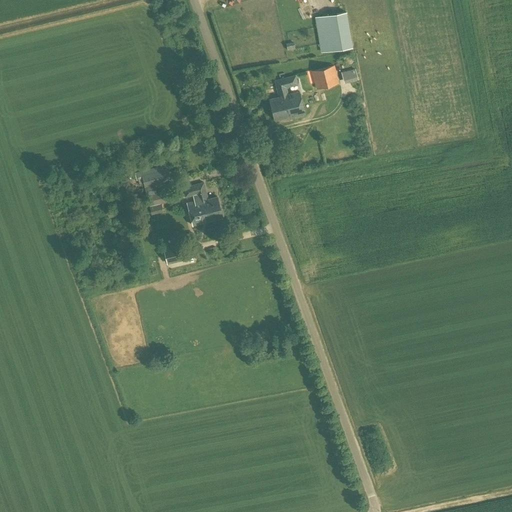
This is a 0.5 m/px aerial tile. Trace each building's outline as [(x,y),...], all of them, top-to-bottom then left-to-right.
[(346,12),(315,17),(321,52),(352,47),(346,12)] [(316,89),(339,83),(334,65),(311,71),(316,89)] [(345,89),(358,86),(357,78),(355,69),(342,72),(344,81),(344,82),(345,89)] [(274,121),(304,114),(296,75),(274,80),(278,97),(269,99),(274,121)] [(346,97),(358,94),(357,87),(345,90),(346,97)] [(287,146),(301,143),(299,134),(285,137),(287,146)] [(163,171),(162,165),(136,172),(139,186),(143,185),(146,195),(149,207),(171,201),(168,189),(157,192),(155,185),(171,181),(168,169),(163,171)] [(202,201),(207,222),(223,218),(217,196),(208,199),(204,183),(182,188),(184,195),(185,195),(185,197),(193,195),(198,194),(200,201),(202,201)] [(192,226),(207,222),(202,201),(200,201),(198,194),(193,195),(185,197),(185,195),(184,195),(185,197),(193,195),(194,201),(187,203),(192,226)] [(108,218),(117,215),(115,208),(106,210),(108,218)] [(167,264),(184,260),(180,244),(163,249),(167,264)]
